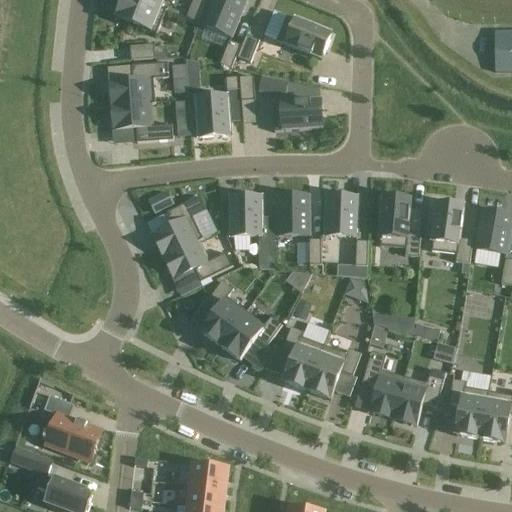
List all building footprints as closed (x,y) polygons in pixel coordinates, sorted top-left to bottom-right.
[(135,0),(125,0),(117,20),(157,36),(167,13),(135,0)] [(135,0),(167,13),(167,12),(163,10),(166,0),(135,0)] [(201,0),(195,0),(187,20),(200,25),(209,3),(201,0)] [(232,39),(247,2),(242,0),(213,0),(203,27),(232,39)] [(278,44),(322,62),(333,37),(288,19),(278,44)] [(511,73),(511,33),(496,34),(496,74),(511,73)] [(260,43),(247,38),(238,60),(251,65),(260,43)] [(230,43),(221,67),(232,71),(241,48),(230,43)] [(132,63),(156,61),(155,47),(131,49),(132,63)] [(151,105),(151,106),(156,106),(154,81),(169,80),(168,65),(132,68),(133,81),(111,83),(113,108),(151,105)] [(262,77),(259,94),(271,96),(274,79),(262,77)] [(242,104),(256,103),(254,79),(240,80),(242,104)] [(240,92),(238,80),(227,81),(228,93),(240,92)] [(199,140),(231,137),(228,97),(196,100),(199,140)] [(321,104),(273,107),(275,134),(323,131),(321,104)] [(151,106),(151,105),(113,108),(114,133),(137,131),(138,145),(174,143),(173,127),(153,129),(151,106)] [(150,203),(155,214),(173,205),(168,194),(150,203)] [(231,239),(263,238),(263,198),(231,199),(231,239)] [(310,238),(310,198),(278,198),(278,238),(310,238)] [(358,239),(359,199),(327,198),(326,238),(358,239)] [(199,242),(199,243),(204,241),(193,219),(207,213),(200,199),(167,215),(173,227),(153,237),(164,259),(199,242)] [(420,260),(422,235),(409,234),(412,203),(385,201),(381,249),(406,251),(406,258),(420,260)] [(456,265),(470,267),(473,243),(461,241),(465,210),(438,206),(432,254),(457,257),(456,265)] [(507,257),(511,230),(511,217),(483,212),(476,252),(507,257)] [(209,264),(199,243),(199,242),(164,259),(175,282),(195,272),(201,285),(234,269),(227,255),(209,264)] [(276,268),(275,242),(261,243),(261,268),(276,268)] [(310,242),(310,268),(322,267),(322,242),(310,242)] [(368,269),(369,244),(357,243),(356,269),(368,269)] [(511,288),(511,262),(506,261),(502,286),(511,288)] [(221,349),(247,314),(228,300),(234,292),(223,283),(209,303),(219,310),(201,334),(221,349)] [(295,317),(306,321),(312,306),(301,302),(295,317)] [(247,314),(221,349),(241,364),(259,340),(269,347),(283,328),(272,320),(266,328),(247,314)] [(401,319),(400,334),(414,338),(415,320),(401,319)] [(388,333),(375,329),(370,346),(383,350),(388,333)] [(308,393),(325,348),(303,340),(305,335),(292,330),(283,353),(295,357),(285,385),(308,393)] [(458,351),(439,346),(434,361),(454,367),(458,351)] [(342,374),(353,379),(362,356),(349,351),(347,356),(325,348),(308,393),(331,402),(342,374)] [(369,414),(393,421),(405,379),(382,373),(387,358),(372,354),(362,389),(375,393),(369,414)] [(428,386),(405,379),(393,421),(417,428),(423,406),(437,410),(447,375),(432,371),(428,386)] [(481,441),(490,394),(466,390),(467,385),(454,382),(449,406),(462,408),(457,437),(481,441)] [(511,416),(511,397),(490,394),(481,441),(506,446),(511,417),(511,416)] [(91,465),(103,433),(70,421),(74,407),(50,398),(45,413),(58,417),(47,447),(91,465)] [(30,456),(25,468),(48,477),(53,464),(30,456)] [(148,462),(136,461),(135,469),(147,470),(148,462)] [(192,489),(226,493),(229,472),(195,467),(192,489)] [(48,489),(43,503),(46,504),(45,507),(58,511),(90,511),(92,506),(96,494),(75,487),(76,486),(70,484),(70,485),(55,479),(51,491),(48,489)] [(192,489),(190,509),(215,511),(223,511),(226,493),(192,489)] [(144,503),(144,495),(132,494),(132,502),(144,503)] [(132,502),(131,510),(143,511),(144,503),(132,502)]
